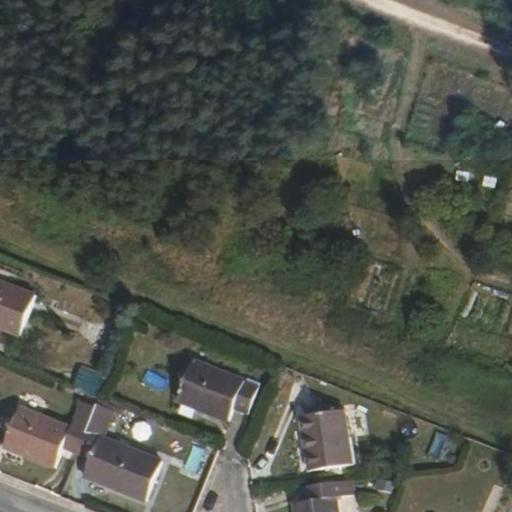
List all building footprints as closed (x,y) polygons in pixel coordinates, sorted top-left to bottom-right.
[(0,328),(22,338),(37,299),(0,284),(0,328)] [(260,389),(195,363),(180,403),(230,423),(235,411),(250,417),(260,389)] [(80,369),(74,390),(97,398),(104,376),(80,369)] [(100,401),(98,406),(115,412),(117,407),(100,401)] [(65,451),(78,456),(96,410),(83,404),(72,431),(65,451)] [(78,456),(92,462),(102,438),(103,434),(106,436),(115,412),(98,406),(96,410),(78,456)] [(65,451),(72,431),(22,410),(19,416),(11,413),(4,430),(12,434),(5,450),(57,471),(65,451)] [(354,467),(346,413),(302,420),(311,474),(354,467)] [(102,438),(92,462),(86,478),(148,504),(164,464),(102,438)] [(356,497),(354,482),(302,490),(304,506),(297,507),(297,511),(341,511),(340,500),(356,497)]
